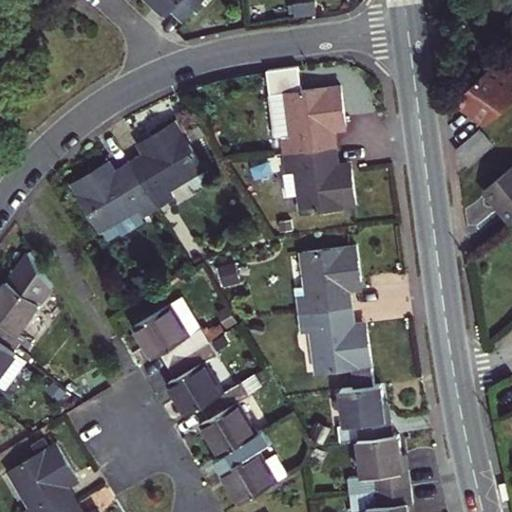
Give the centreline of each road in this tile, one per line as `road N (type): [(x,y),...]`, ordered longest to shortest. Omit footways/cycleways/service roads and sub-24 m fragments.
road 1 (residential): [(407,26),(239,50),(146,80),(61,135),(0,207)]
road 2 (tertiary): [(454,374),(407,26)]
road 3 (tertiary): [(482,511),(454,374)]
